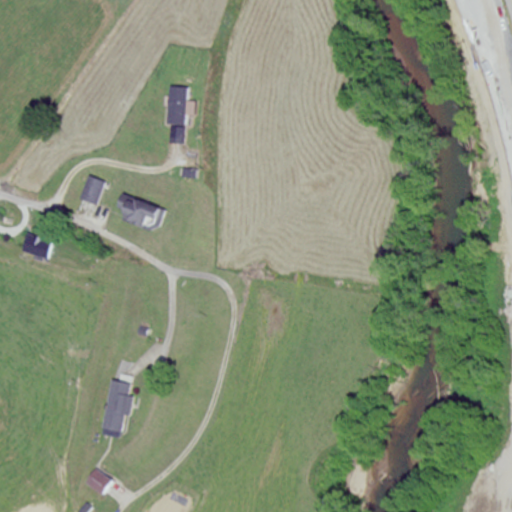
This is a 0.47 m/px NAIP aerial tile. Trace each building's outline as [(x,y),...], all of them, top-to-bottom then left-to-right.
[(194,117),(195,103),(188,103),(188,89),(169,88),(167,126),(186,127),(186,117),(194,117)] [(80,202),(100,208),(107,184),(87,178),(80,202)] [(150,232),(161,213),(125,194),(114,213),(150,232)] [(164,260),(173,262),(187,221),(178,219),(164,260)] [(137,386),(115,383),(108,431),(129,434),(137,386)]
